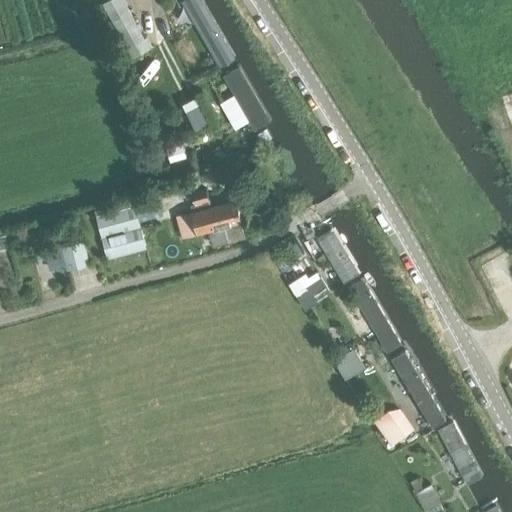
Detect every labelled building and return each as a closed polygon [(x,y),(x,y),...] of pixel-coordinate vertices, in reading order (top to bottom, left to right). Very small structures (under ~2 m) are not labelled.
[(203,0),(180,0),(181,0),(219,65),(236,55),(203,0)] [(109,10),(119,28),(135,19),(125,1),(109,10)] [(145,37),(135,19),(119,28),(129,46),(145,37)] [(241,64),(224,74),(255,129),(273,119),(241,64)] [(193,120),(203,114),(194,100),(184,106),(193,120)] [(183,142),(167,147),(171,160),(187,156),(183,142)] [(181,236),(223,225),(227,240),(245,235),(235,198),(210,205),(205,187),(192,191),(195,203),(200,202),(201,207),(191,210),(192,214),(176,218),(181,236)] [(133,201),(134,204),(96,214),(108,260),(147,249),(137,213),(162,206),(159,195),(133,201)] [(337,226),(318,237),(346,284),(364,273),(337,226)] [(60,244),(67,268),(90,263),(84,238),(60,244)] [(312,281),(295,292),(303,305),(312,300),(321,298),(328,294),(331,292),(321,276),(312,281)] [(368,279),(349,290),(386,351),(405,340),(368,279)] [(346,344),(329,354),(343,380),(364,368),(353,348),(351,349),(349,351),(346,344)] [(409,349),(392,359),(429,423),(446,413),(409,349)] [(374,418),(391,443),(414,427),(400,407),(388,408),(374,418)] [(436,429),(466,484),(485,474),(454,418),(436,429)] [(424,486),(418,476),(410,480),(425,509),(441,501),(432,482),(424,486)] [(507,511),(500,500),(480,511),(507,511)]
